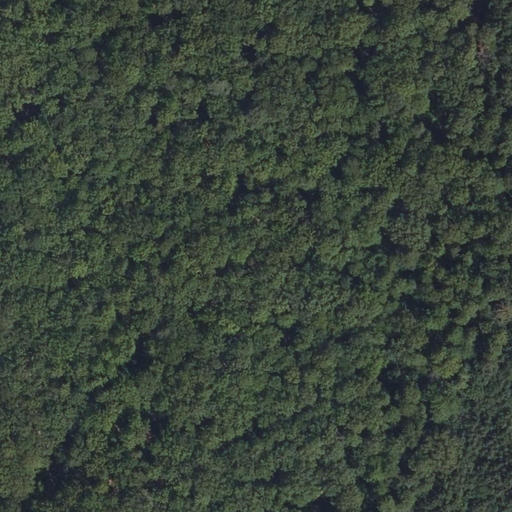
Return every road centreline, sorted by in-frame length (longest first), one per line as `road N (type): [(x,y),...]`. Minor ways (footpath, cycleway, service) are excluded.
road 1 (track): [(330,511),(411,270),(484,0)]
road 2 (track): [(0,322),(63,511)]
